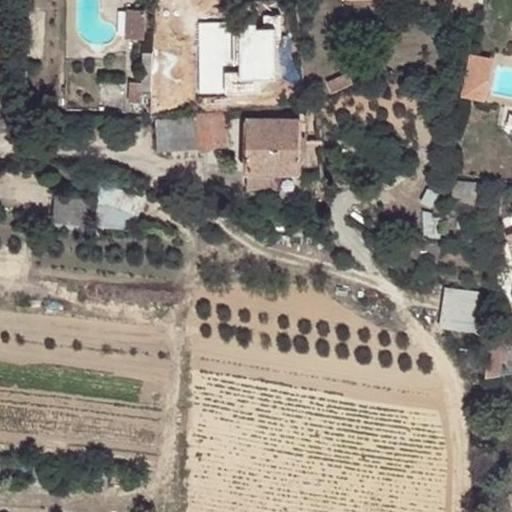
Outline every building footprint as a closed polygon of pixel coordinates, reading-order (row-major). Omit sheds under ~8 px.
[(126,9),(125,38),(131,39),(131,30),(144,31),(144,10),(126,9)] [(144,31),(131,30),(131,39),(143,39),(144,31)] [(153,53),(152,91),(151,97),(163,97),(163,87),(179,88),(179,90),(206,91),(208,50),(176,48),(176,34),(154,33),(153,53)] [(143,82),(142,90),(152,91),(153,53),(144,53),(143,82)] [(491,60),(471,56),(464,93),(483,97),(491,60)] [(327,81),(332,92),(353,82),(348,72),(327,81)] [(142,90),(143,82),(130,82),(130,103),(142,103),(142,90)] [(196,117),(156,120),(158,151),(227,146),(225,111),(195,113),(196,117)] [(300,118),(247,118),(246,172),(248,172),(248,188),(277,188),(277,172),(299,172),(299,151),(299,137),(300,118)] [(104,184),(95,222),(134,230),(142,192),(104,184)] [(55,192),(51,217),(86,222),(90,197),(55,192)] [(479,295),(446,290),(441,325),(475,329),(479,295)]
